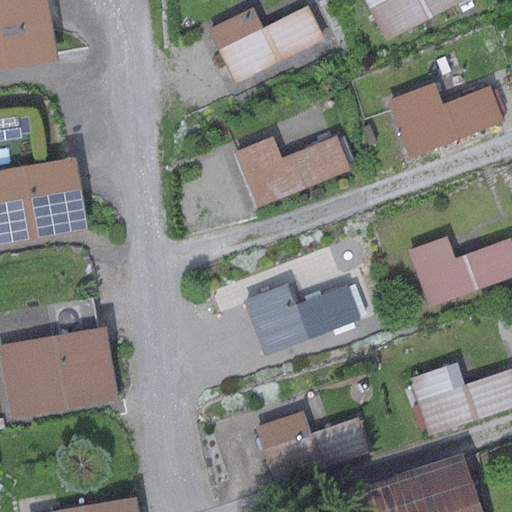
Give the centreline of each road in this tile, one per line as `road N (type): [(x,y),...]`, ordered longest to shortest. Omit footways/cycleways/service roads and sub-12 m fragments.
road 1 (track): [(119,0),(174,484),(189,511)]
road 2 (track): [(147,266),(511,149)]
road 3 (track): [(511,424),(228,511)]
